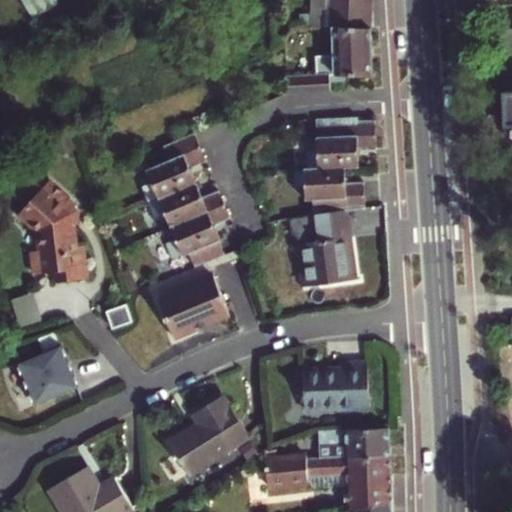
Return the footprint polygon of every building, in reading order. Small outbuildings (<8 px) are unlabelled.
[(37,0),(42,10),(60,0),(37,0)] [(335,73),(344,73),(374,74),(370,0),(332,0),(333,13),(333,26),(335,73)] [(333,26),(333,13),(311,13),(311,26),(333,26)] [(295,85),(295,91),(332,90),(331,81),(331,73),(288,75),(288,85),(295,85)] [(511,90),(503,91),(505,127),(511,126),(511,90)] [(316,117),(319,166),(342,165),(357,164),(357,149),(377,147),(375,120),(356,121),(356,115),(316,117)] [(207,158),(196,129),(164,142),(170,157),(148,166),(153,180),(145,183),(151,197),(159,194),(197,178),(192,164),(207,158)] [(74,134),(59,139),(64,151),(78,146),(74,134)] [(313,212),(315,212),(345,208),(363,206),(361,180),(343,181),(342,165),(319,166),(304,168),(305,199),(313,198),(313,212)] [(197,178),(159,194),(151,197),(156,211),(165,208),(171,223),(224,201),(219,187),(203,193),(197,178)] [(72,248),(67,226),(64,225),(70,218),(63,212),(66,209),(67,207),(39,185),(34,192),(22,183),(7,200),(19,210),(11,220),(30,235),(34,254),(26,256),(30,278),(51,274),(53,285),(85,279),(78,246),(72,248)] [(214,222),(230,215),(224,201),(171,223),(177,239),(169,242),(175,256),(183,252),(190,249),(196,262),(210,256),(224,251),(219,238),(220,237),(214,222)] [(315,212),(319,239),(297,243),(301,267),(297,268),(299,287),(351,278),(348,260),(346,260),(343,237),(349,236),(345,208),(315,212)] [(64,225),(67,226),(72,225),(69,211),(66,209),(63,212),(70,218),(64,225)] [(158,297),(176,335),(231,311),(213,272),(158,297)] [(23,324),(45,317),(37,289),(14,295),(23,324)] [(127,303),(107,309),(113,327),(133,320),(127,303)] [(72,340),(8,366),(26,412),(91,390),(72,340)] [(305,368),(306,409),(370,407),(368,360),(341,361),(341,366),(305,368)] [(194,431),(192,427),(168,442),(188,474),(250,436),(225,395),(193,415),(201,427),(194,431)] [(302,442),(271,444),(267,446),(267,455),(390,452),(389,427),(319,429),(304,434),(302,442)] [(254,456),(256,462),(267,455),(267,446),(254,456)] [(355,506),(392,498),(390,452),(267,455),(256,462),(229,478),(238,498),(270,485),(304,482),(310,476),(311,474),(347,473),(348,484),(349,507),(355,506)] [(89,467),(50,488),(63,511),(125,511),(133,508),(115,477),(100,486),(89,467)] [(311,474),(310,476),(310,486),(348,484),(347,473),(311,474)] [(393,511),(392,498),(355,506),(354,511),(393,511)]
